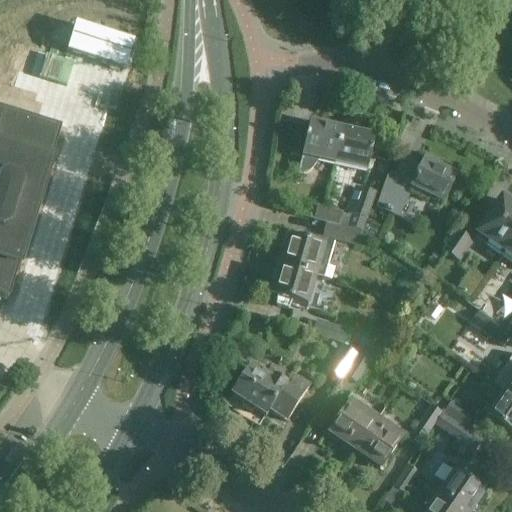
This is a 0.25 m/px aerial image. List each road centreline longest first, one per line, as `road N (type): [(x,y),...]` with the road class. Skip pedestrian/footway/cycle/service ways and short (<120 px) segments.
road 1 (secondary): [(131,432),(165,369),(215,221),(221,90),(203,0)]
road 2 (secondary): [(200,0),(145,248),(74,400)]
road 3 (unclassified): [(511,139),(413,85),(297,63)]
road 4 (secondary): [(74,400),(0,511)]
road 5 (residential): [(270,511),(168,442)]
